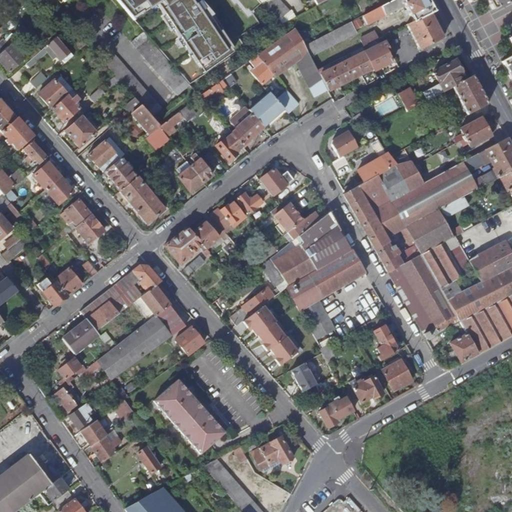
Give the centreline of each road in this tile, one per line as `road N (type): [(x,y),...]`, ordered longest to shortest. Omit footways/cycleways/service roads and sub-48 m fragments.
road 1 (residential): [(279,147),(322,182),(434,389)]
road 2 (residential): [(143,245),(320,450)]
road 3 (residential): [(279,147),(338,102),(465,39)]
road 4 (residential): [(0,86),(143,245)]
road 5 (residential): [(0,356),(114,511)]
road 6 (residential): [(143,245),(279,147)]
road 7 (residential): [(434,389),(320,450)]
road 8 (residential): [(47,321),(143,245)]
